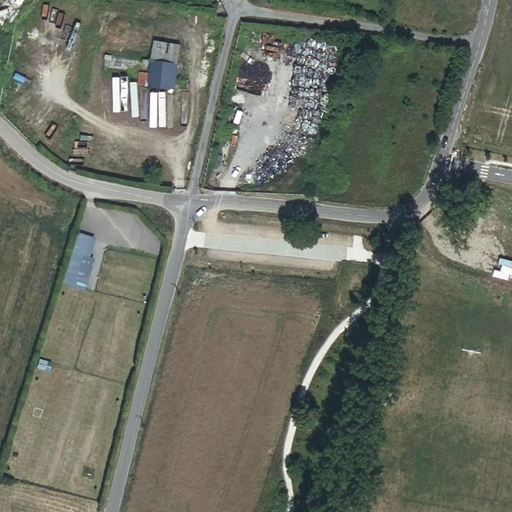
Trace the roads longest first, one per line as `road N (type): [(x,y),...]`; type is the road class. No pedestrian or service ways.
road 1 (unclassified): [(188,205),(402,215),(428,194),(478,49)]
road 2 (unclassified): [(188,205),(112,511)]
road 3 (unclassified): [(237,6),(478,49)]
road 4 (unclassified): [(0,130),(49,174),(91,190),(188,205)]
road 5 (unclassified): [(237,6),(188,205)]
